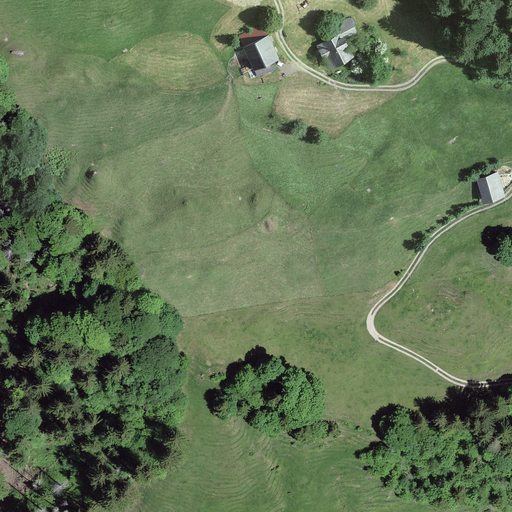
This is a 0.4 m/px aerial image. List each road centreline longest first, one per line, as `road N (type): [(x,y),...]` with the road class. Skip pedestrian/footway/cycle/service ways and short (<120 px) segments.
road 1 (track): [(511,382),(456,384),(378,339),(369,325),(432,237),(511,190)]
road 2 (track): [(511,80),(449,59),(431,63),(399,90),(337,88),(292,62),(275,0)]
